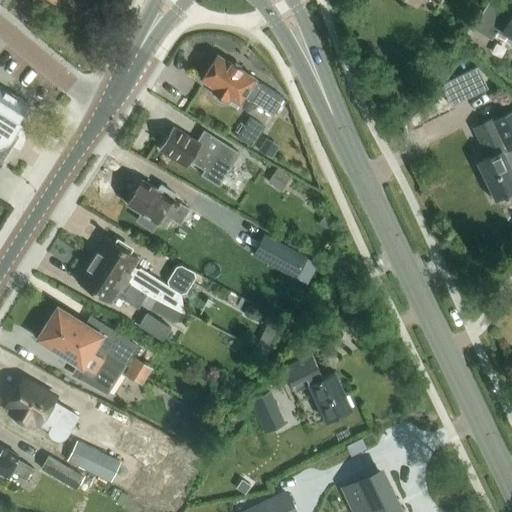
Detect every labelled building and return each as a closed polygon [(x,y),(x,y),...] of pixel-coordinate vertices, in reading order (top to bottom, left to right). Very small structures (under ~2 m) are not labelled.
[(511,37),(511,16),(502,31),(511,37)] [(218,56),(202,81),(215,88),(213,91),(215,92),(215,97),(222,102),(227,100),(229,101),(231,98),(240,103),(244,97),(255,104),(272,115),(284,98),(255,79),(218,56)] [(477,69),(461,76),(472,97),(487,90),(477,69)] [(23,115),(24,116),(31,105),(1,86),(0,87),(0,166),(20,136),(13,131),(23,115)] [(497,117),(474,128),(488,158),(478,163),(488,184),(484,186),(490,198),(494,196),(495,199),(511,191),(511,170),(503,152),(511,148),(511,112),(498,119),(497,117)] [(250,117),(238,137),(252,146),(264,126),(250,117)] [(197,143),(174,129),(168,138),(166,137),(161,146),(162,147),(160,150),(187,166),(190,161),(205,170),(201,175),(218,186),(238,155),(204,132),(197,143)] [(278,147),(265,139),(257,152),(270,160),(278,147)] [(268,181),(282,190),(289,178),(276,169),(268,181)] [(179,223),(188,210),(171,199),(174,194),(161,185),(158,190),(143,181),(128,205),(142,214),(137,221),(152,230),(162,213),(179,223)] [(205,195),(194,211),(216,226),(227,211),(205,195)] [(264,234),(253,255),(295,278),(306,257),(264,234)] [(106,237),(92,260),(147,294),(184,313),(185,312),(181,293),(170,287),(165,288),(153,280),(152,275),(141,268),(138,269),(134,266),(139,257),(106,237)] [(92,260),(78,283),(111,303),(120,288),(124,291),(121,297),(139,308),(147,294),(92,260)] [(247,306),(244,311),(246,316),(251,319),(256,317),(259,312),(257,307),(252,304),(247,306)] [(104,338),(100,336),(101,335),(58,308),(48,323),(91,351),(94,346),(124,365),(136,346),(110,330),(104,338)] [(147,315),(139,328),(163,342),(171,330),(147,315)] [(106,393),(124,365),(94,346),(91,351),(48,323),(38,338),(81,365),(74,376),(106,393)] [(326,421),(351,409),(334,372),(323,378),(311,353),(283,367),(295,392),(309,385),(326,421)] [(134,379),(144,363),(135,358),(125,373),(134,379)] [(144,363),(134,379),(142,385),(152,369),(144,363)] [(35,422),(40,424),(49,430),(50,434),(52,437),(54,439),(58,440),(62,441),(66,437),(79,416),(53,401),(56,397),(24,378),(8,405),(13,408),(11,413),(32,426),(35,422)] [(284,424),(269,393),(251,402),(266,433),(284,424)] [(121,461),(77,440),(67,461),(111,481),(121,461)] [(26,481),(33,469),(17,459),(19,457),(0,446),(0,477),(5,480),(10,471),(26,481)] [(48,456),(41,469),(76,488),(83,476),(48,456)] [(411,511),(387,462),(344,482),(358,511),(411,511)] [(242,477),(237,486),(246,492),(252,483),(242,477)] [(299,511),(288,489),(240,511),(299,511)]
